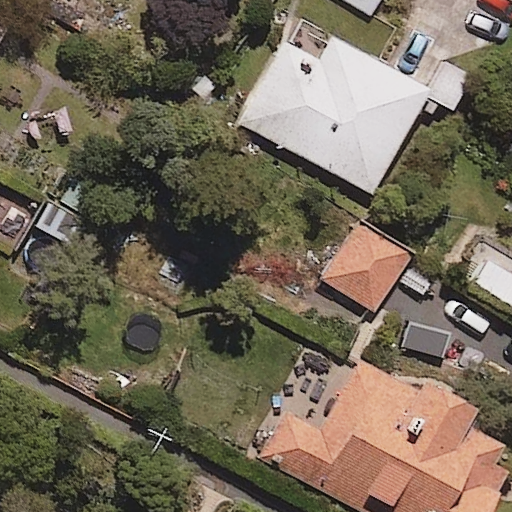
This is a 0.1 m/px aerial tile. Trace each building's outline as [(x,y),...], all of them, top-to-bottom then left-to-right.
[(380,0),(344,0),(371,16),(380,0)] [(429,95),(336,44),(317,79),(276,58),(240,125),(374,197),(429,95)] [(412,257),(360,223),(324,280),(376,313),(412,257)] [(511,278),(482,262),(469,285),(511,308),(511,278)] [(477,421),(359,360),(322,432),(283,411),(257,460),(357,511),(492,511),(511,476),(511,453),(471,433),(477,421)]
